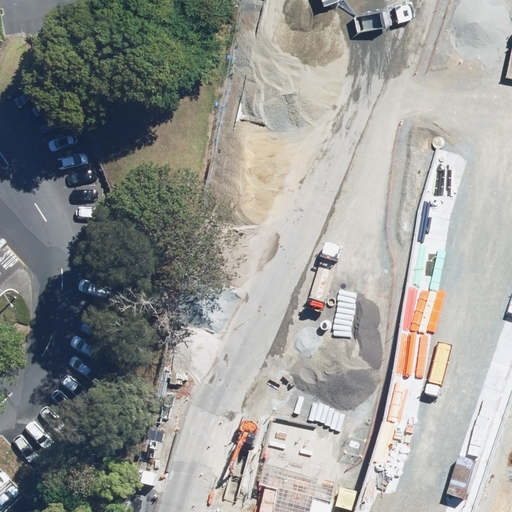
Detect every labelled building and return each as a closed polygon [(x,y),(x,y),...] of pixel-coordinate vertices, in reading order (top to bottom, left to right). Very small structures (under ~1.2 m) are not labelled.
[(385,135),(369,132),(373,114),(344,108),(351,75),(385,82),(397,20),(304,2),(293,57),(302,59),(296,91),(286,89),(281,118),(266,115),(261,142),(275,145),(274,148),(363,166),(363,163),(379,166),(385,135)] [(457,35),(424,30),(421,49),(454,54),(457,35)] [(498,114),(500,104),(511,106),(511,55),(504,55),(503,62),(493,60),(486,102),(485,112),(498,114)] [(474,196),(478,197),(489,198),(490,188),(510,191),(508,198),(511,198),(509,215),(511,216),(511,154),(489,151),(482,149),(474,196)] [(407,212),(399,245),(386,242),(376,282),(357,277),(351,299),(415,315),(419,297),(453,306),(458,285),(486,292),(499,235),(420,216),(407,212)] [(435,328),(388,318),(368,416),(450,434),(463,370),(427,362),(435,328)] [(468,511),(470,505),(463,504),(469,477),(409,464),(398,511),(468,511)]
